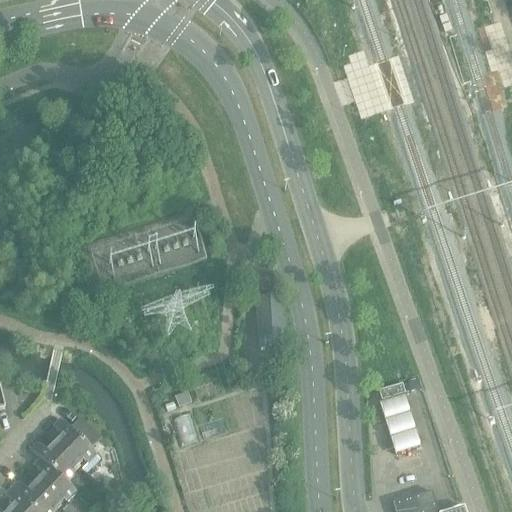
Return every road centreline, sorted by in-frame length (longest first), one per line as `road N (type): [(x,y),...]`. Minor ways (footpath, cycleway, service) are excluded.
road 1 (tertiary): [(143,19),(189,41),(216,67),(244,123),(304,321),(319,511)]
road 2 (tertiary): [(354,511),(344,351),(327,269),(259,61),(208,0)]
road 3 (tertiary): [(0,34),(80,16),(143,19)]
